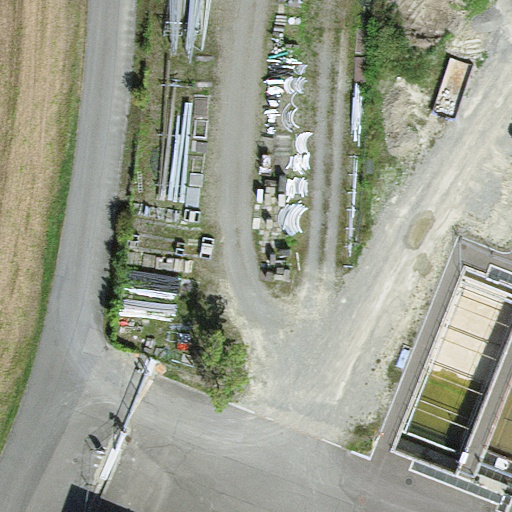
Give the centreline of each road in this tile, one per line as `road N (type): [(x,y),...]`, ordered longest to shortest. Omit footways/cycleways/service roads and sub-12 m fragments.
road 1 (unclassified): [(104,0),(71,292),(31,428),(0,496)]
road 2 (unknown): [(52,367),(190,421),(276,483),(300,511)]
